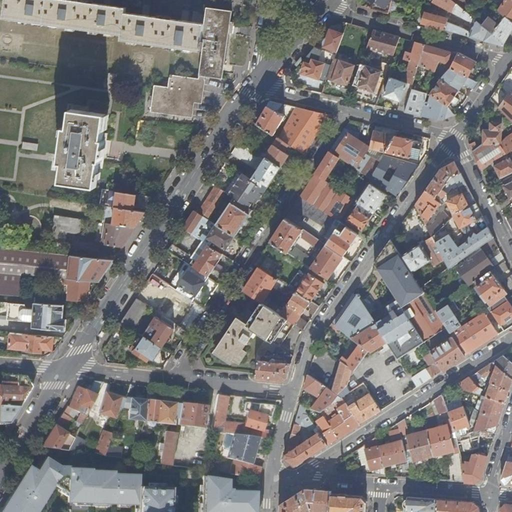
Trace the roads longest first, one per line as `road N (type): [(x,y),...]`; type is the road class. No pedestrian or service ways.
road 1 (tertiary): [(255,86),(64,368)]
road 2 (residential): [(171,379),(345,109)]
road 3 (residential): [(292,392),(309,339),(453,137)]
road 4 (residential): [(300,474),(511,340)]
road 5 (residential): [(320,8),(506,59)]
road 6 (residential): [(453,137),(511,258)]
road 7 (tertiary): [(64,368),(0,475)]
road 8 (residential): [(292,392),(171,379)]
